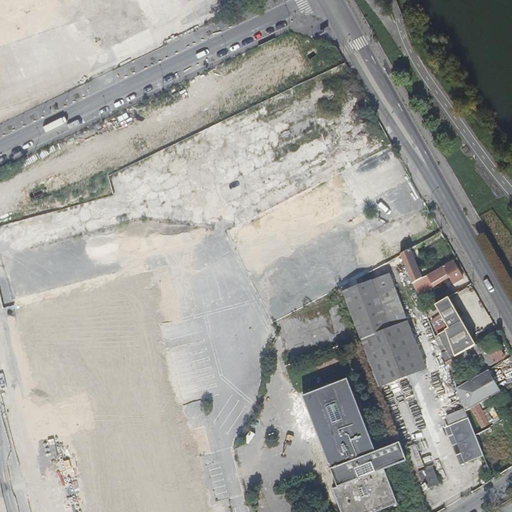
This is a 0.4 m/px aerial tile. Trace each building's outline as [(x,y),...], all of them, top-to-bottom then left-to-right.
[(0,0),(0,47),(89,18),(83,0),(0,0)] [(140,12),(100,32),(107,47),(148,27),(140,12)] [(87,35),(97,34),(97,18),(87,18),(87,35)] [(274,149),(254,157),(262,175),(281,167),(274,149)] [(227,227),(271,321),(388,266),(344,173),(227,227)] [(412,250),(401,256),(412,284),(421,280),(410,255),(414,253),(412,250)] [(462,281),(452,262),(427,276),(432,286),(447,277),(452,286),(462,281)] [(149,271),(18,300),(65,510),(53,511),(211,511),(199,456),(212,453),(202,409),(195,411),(199,426),(188,429),(164,322),(178,319),(171,292),(155,295),(149,271)] [(388,275),(374,281),(392,329),(407,368),(422,363),(388,275)] [(432,286),(427,276),(421,280),(412,284),(417,297),(444,281),(448,289),(452,286),(447,277),(432,286)] [(343,293),(361,341),(392,329),(374,281),(343,293)] [(434,306),(448,330),(462,323),(448,298),(434,306)] [(448,330),(438,336),(451,360),(476,347),(462,323),(448,330)] [(392,329),(361,341),(376,380),(407,368),(392,329)] [(483,343),(476,347),(488,368),(504,359),(493,338),(484,344),(483,343)] [(489,371),(455,390),(465,412),(501,392),(489,371)] [(386,471),(408,462),(401,444),(377,453),(348,380),(303,397),(339,488),(334,490),(342,511),(378,511),(398,504),(386,471)] [(479,406),(472,410),(482,429),(489,425),(479,406)] [(475,435),(467,418),(449,425),(465,463),(484,455),(479,444),(475,435)] [(490,427),(475,435),(479,444),(495,436),(490,427)] [(509,467),(497,440),(488,445),(495,457),(491,459),(493,462),(490,464),(495,474),(509,467)] [(431,467),(418,472),(425,489),(438,483),(431,467)]
